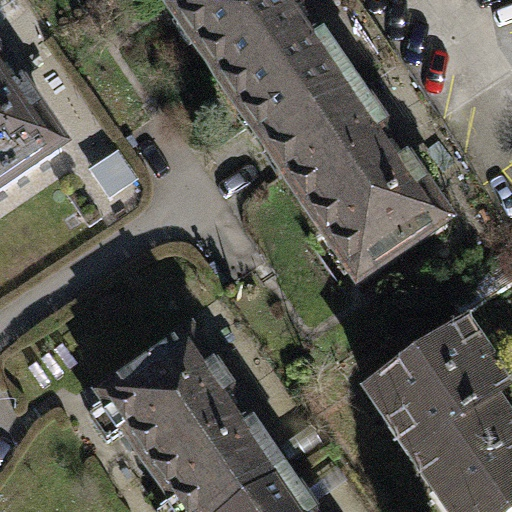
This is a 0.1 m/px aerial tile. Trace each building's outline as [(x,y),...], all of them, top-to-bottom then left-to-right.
[(190,0),(169,14),(262,150),(353,88),(292,0),(190,0)] [(0,192),(63,150),(0,57),(0,192)] [(262,150),(355,286),(446,224),(353,88),(262,150)] [(511,511),(511,438),(495,414),(500,395),(462,335),(378,391),(465,511),(511,511)] [(100,401),(173,511),(236,511),(284,479),(192,341),(100,401)] [(236,511),(307,511),(284,479),(236,511)]
